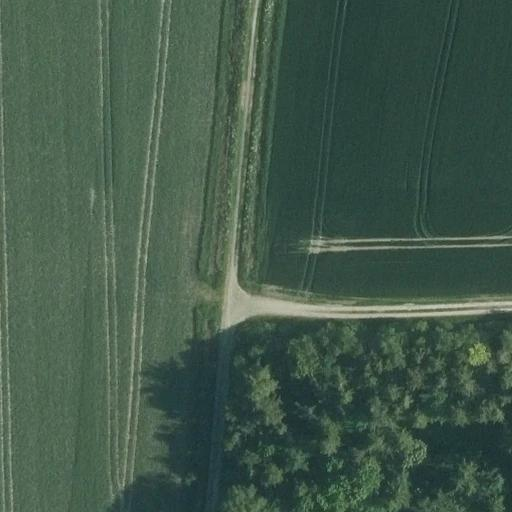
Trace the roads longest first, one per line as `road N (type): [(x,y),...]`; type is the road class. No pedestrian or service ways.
road 1 (track): [(230,318),(511,314)]
road 2 (track): [(230,318),(213,511)]
